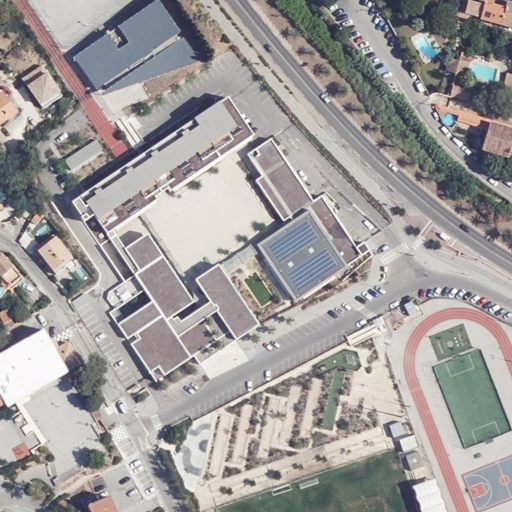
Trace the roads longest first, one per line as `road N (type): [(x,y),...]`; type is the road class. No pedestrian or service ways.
road 1 (residential): [(511,299),(468,281),(418,280),(133,429)]
road 2 (primary): [(511,264),(374,157),(236,0)]
road 3 (residential): [(511,190),(474,168),(439,132),(354,0)]
road 4 (residential): [(0,241),(43,275),(133,429)]
